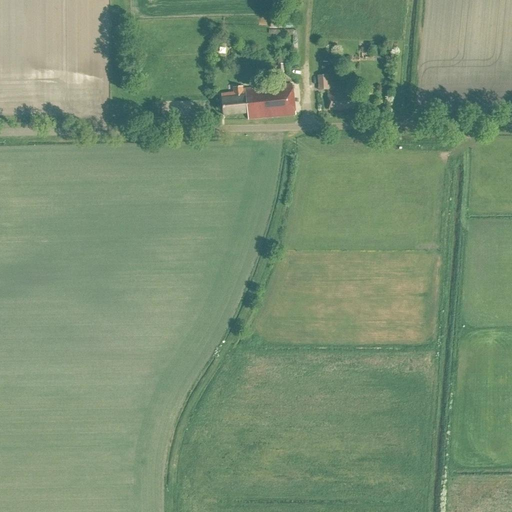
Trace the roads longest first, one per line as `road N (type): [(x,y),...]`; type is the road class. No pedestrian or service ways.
road 1 (unclassified): [(0,131),(511,122)]
road 2 (track): [(303,0),(306,126)]
